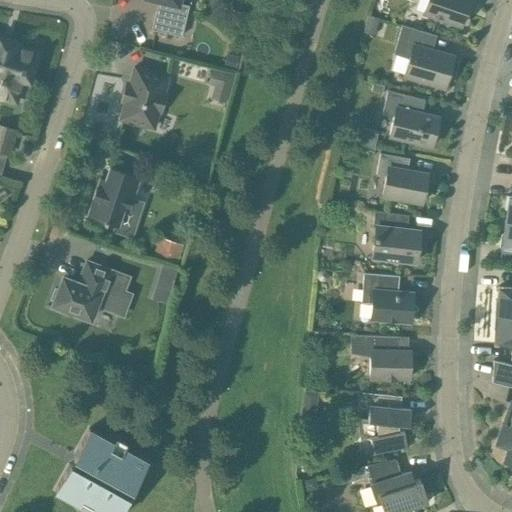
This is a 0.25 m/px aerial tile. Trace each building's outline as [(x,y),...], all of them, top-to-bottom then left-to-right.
[(179,0),(153,0),(158,1),(151,29),(181,36),(189,5),(179,3),(179,0)] [(427,0),(423,12),(444,19),(447,25),(452,22),(461,25),(469,0),(427,0)] [(379,18),(367,15),(363,32),(375,35),(379,18)] [(428,33),(402,25),(397,41),(412,45),(404,75),(444,87),(453,56),(424,47),(428,33)] [(17,41),(4,38),(0,36),(0,99),(18,105),(25,81),(29,82),(38,52),(15,46),(17,41)] [(168,75),(134,66),(120,119),(153,128),(158,110),(160,111),(165,94),(163,93),(168,75)] [(189,67),(188,80),(215,81),(214,97),(226,98),(227,69),(189,67)] [(414,96),(387,90),(381,113),(393,116),(389,136),(431,146),(432,141),(435,138),(438,134),(439,130),(438,125),(437,121),(438,116),(411,110),(414,96)] [(0,151),(6,153),(8,153),(14,130),(0,126),(0,151)] [(404,157),(380,153),(376,174),(385,176),(382,195),(421,202),(427,173),(401,169),(404,157)] [(94,198),(88,215),(115,224),(113,231),(131,237),(143,201),(132,197),(139,177),(110,167),(103,189),(95,186),(92,198),(94,198)] [(401,214),(374,210),(372,226),(375,226),(372,257),(389,259),(391,263),(399,264),(402,260),(415,262),(416,252),(420,250),(421,242),(418,237),(419,230),(400,228),(401,214)] [(511,222),(505,221),(503,233),(501,233),(499,246),(511,248),(511,222)] [(55,288),(51,299),(54,300),(53,304),(58,306),(57,310),(67,314),(68,310),(90,319),(95,304),(103,307),(124,315),(133,290),(125,287),(129,276),(114,271),(86,260),(78,283),(63,277),(58,290),(55,288)] [(393,274),(363,272),(361,302),(371,303),(370,319),(401,321),(417,307),(412,301),(413,292),(392,290),(393,274)] [(495,299),(494,314),(511,315),(511,286),(498,286),(497,299),(495,299)] [(511,315),(494,314),(493,329),(495,329),(494,342),(511,344),(511,360),(511,359),(511,315)] [(400,336),(350,334),(350,353),(370,357),(370,377),(384,377),(390,383),(395,377),(410,377),(410,369),(416,364),(402,350),(400,336)] [(511,364),(493,359),(492,382),(511,386),(511,364)] [(401,395),(366,392),(365,405),(369,406),(368,419),(358,418),(358,429),(360,439),(370,437),(373,452),(406,445),(403,429),(399,430),(398,423),(408,424),(410,408),(400,407),(401,395)] [(511,401),(496,444),(508,448),(503,462),(511,465),(511,401)] [(174,511),(190,484),(89,428),(54,490),(94,511),(174,511)] [(400,473),(395,459),(366,465),(372,483),(369,484),(376,505),(381,504),(383,511),(395,511),(427,501),(420,479),(409,482),(405,472),(400,473)]
